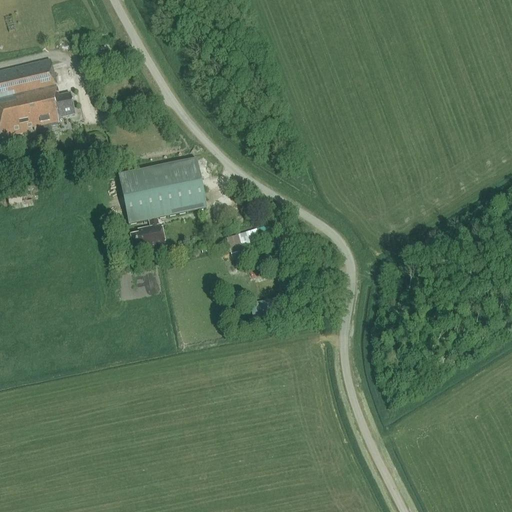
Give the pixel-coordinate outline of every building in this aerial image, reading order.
[(71,95),(58,98),(50,62),(0,73),(0,135),(1,139),(42,129),(42,128),(61,124),(60,119),(76,116),(71,95)] [(21,137),(10,139),(12,145),(23,142),(21,137)] [(103,148),(100,153),(108,157),(111,152),(103,148)] [(208,210),(197,161),(119,177),(129,226),(150,222),(151,229),(138,232),(139,236),(131,237),(134,250),(142,249),(143,253),(149,251),(150,253),(166,249),(162,227),(159,227),(158,220),(208,210)] [(32,194),(8,198),(11,211),(34,207),(32,194)] [(275,224),(275,235),(292,234),(292,223),(275,224)] [(271,240),(267,227),(238,236),(238,237),(226,240),(231,256),(242,252),(242,249),(271,240)] [(201,247),(203,254),(214,251),(213,244),(201,247)] [(274,301),(250,306),(253,318),(283,313),(280,299),(274,300),(274,301)]
